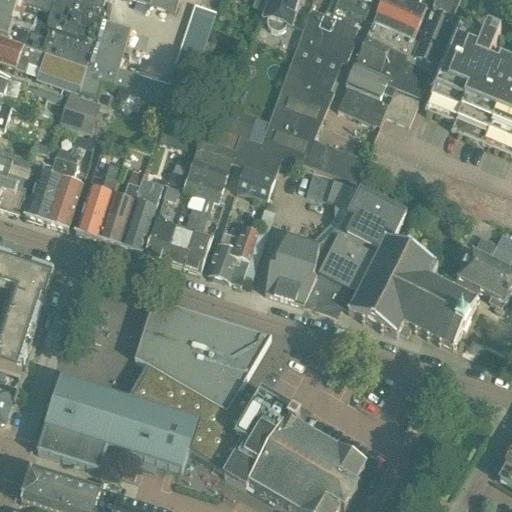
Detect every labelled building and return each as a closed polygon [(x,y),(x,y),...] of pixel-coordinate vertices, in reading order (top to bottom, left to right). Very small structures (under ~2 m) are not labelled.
[(0,0),(0,38),(62,57),(88,64),(87,67),(87,68),(86,68),(82,82),(85,83),(80,98),(95,103),(100,88),(133,98),(139,78),(119,72),(131,32),(110,27),(114,2),(114,1),(114,0),(113,0),(107,0),(106,0),(0,0)] [(175,16),(179,0),(123,0),(124,0),(175,16)] [(255,0),(252,12),(262,15),(266,0),(255,0)] [(267,0),(261,20),(267,22),(266,26),(266,31),(270,35),(276,37),(281,36),(284,33),(286,28),(291,30),(301,0),(267,0)] [(331,0),(326,15),(334,17),(334,19),(344,23),(347,16),(355,19),(366,23),(374,0),(331,0)] [(382,121),(383,121),(388,108),(380,105),(383,97),(391,100),(393,95),(406,100),(419,106),(431,77),(405,66),(406,64),(414,44),(426,13),(418,10),(422,0),(383,0),(346,92),(338,110),(336,116),(374,132),(375,130),(378,132),(380,127),(382,121)] [(437,0),(419,47),(414,44),(406,64),(432,74),(462,0),(437,0)] [(195,9),(191,21),(210,27),(214,15),(195,9)] [(262,149),(260,154),(281,164),(303,171),(310,155),(309,154),(312,145),(342,68),(346,70),(355,48),(352,46),(358,33),(351,30),(355,19),(347,16),(344,23),(334,19),(312,11),(311,14),(269,129),(262,149)] [(191,21),(187,34),(206,39),(210,27),(191,21)] [(476,42),(473,41),(475,36),(459,29),(425,114),(455,126),(451,135),(511,159),(511,68),(499,63),(497,69),(489,65),(500,38),(486,32),(481,44),(476,42)] [(187,34),(183,46),(202,52),(206,39),(187,34)] [(0,67),(25,75),(27,68),(40,72),(38,78),(64,87),(62,93),(80,98),(85,83),(82,82),(86,68),(87,68),(87,67),(88,64),(62,57),(0,38),(0,67)] [(183,46),(179,58),(198,64),(202,52),(183,46)] [(179,58),(175,70),(194,76),(198,64),(179,58)] [(175,70),(171,83),(190,88),(194,76),(175,70)] [(139,78),(133,98),(143,101),(149,82),(139,78)] [(0,79),(0,106),(13,110),(12,112),(41,120),(46,105),(59,109),(62,100),(9,82),(0,79)] [(149,82),(143,101),(153,104),(159,85),(149,82)] [(169,88),(163,107),(181,113),(190,88),(171,83),(169,88)] [(159,85),(153,104),(163,107),(169,88),(159,85)] [(393,95),(391,100),(392,100),(389,109),(388,108),(383,121),(396,126),(406,100),(393,95)] [(91,140),(101,108),(69,98),(59,131),(91,140)] [(419,106),(406,100),(396,126),(409,132),(419,106)] [(0,136),(4,138),(13,111),(13,110),(0,106),(0,136)] [(225,113),(217,136),(225,139),(225,137),(239,141),(262,149),(269,129),(225,113)] [(189,147),(194,131),(166,122),(161,138),(189,147)] [(201,146),(194,165),(228,176),(230,169),(239,141),(225,137),(225,139),(220,152),(201,146)] [(239,141),(230,169),(245,174),(273,184),(274,184),(281,164),(260,154),(262,149),(239,141)] [(310,155),(303,171),(314,174),(355,188),(364,165),(312,145),(309,154),(310,155)] [(34,146),(32,155),(47,160),(50,151),(34,146)] [(361,176),(375,181),(385,156),(371,151),(361,176)] [(0,154),(0,213),(25,222),(31,202),(24,199),(31,176),(39,178),(42,168),(14,159),(0,154)] [(31,202),(25,222),(46,229),(69,157),(69,156),(62,154),(58,155),(53,171),(42,167),(42,168),(39,178),(31,202)] [(375,181),(388,186),(398,161),(385,156),(375,181)] [(68,236),(68,235),(82,190),(72,187),(80,161),(69,158),(46,229),(68,236)] [(388,186),(399,191),(410,165),(398,161),(388,186)] [(194,165),(189,181),(223,192),(228,176),(194,165)] [(399,191),(411,195),(421,169),(410,165),(399,191)] [(411,195),(423,200),(433,174),(421,169),(411,195)] [(90,192),(75,238),(98,245),(112,199),(113,199),(121,174),(109,170),(101,195),(90,192)] [(245,174),(238,196),(266,206),(273,184),(245,174)] [(433,174),(423,200),(434,204),(444,178),(433,174)] [(112,199),(98,245),(120,252),(142,184),(143,178),(135,175),(133,175),(131,178),(123,203),(113,199),(112,199)] [(434,204),(446,208),(456,183),(444,178),(434,204)] [(270,270),(265,300),(303,312),(306,306),(320,314),(337,322),(342,312),(349,316),(348,319),(394,342),(397,338),(406,342),(411,334),(452,355),(465,330),(477,306),(428,281),(434,268),(386,243),(387,240),(394,243),(406,218),(360,195),(312,179),(306,200),(333,209),(334,223),(343,227),(341,231),(339,235),(335,233),(317,251),(287,241),(276,263),(275,271),(270,270)] [(189,181),(184,197),(191,199),(205,203),(214,206),(218,208),(223,192),(189,181)] [(456,183),(446,208),(457,213),(468,187),(456,183)] [(142,184),(120,252),(141,259),(156,213),(163,191),(142,184)] [(457,213),(469,217),(479,191),(468,187),(457,213)] [(168,191),(164,203),(175,207),(179,195),(168,191)] [(491,196),(479,191),(469,217),(481,222),(491,196)] [(481,222),(492,226),(502,200),(491,196),(481,222)] [(177,230),(165,267),(182,272),(205,203),(191,199),(187,211),(191,212),(185,233),(177,230)] [(492,226),(504,230),(511,209),(511,203),(502,200),(492,226)] [(234,202),(232,210),(239,212),(242,204),(234,202)] [(205,203),(182,272),(200,278),(212,242),(202,238),(207,224),(208,225),(211,217),(210,217),(214,206),(205,203)] [(242,204),(239,212),(245,214),(248,206),(242,204)] [(156,226),(145,260),(165,267),(177,230),(172,228),(173,226),(165,224),(164,229),(156,226)] [(240,292),(259,237),(243,233),(240,242),(240,243),(231,270),(235,271),(229,288),(240,292)] [(229,288),(235,271),(231,270),(240,243),(240,242),(223,236),(208,281),(229,288)] [(505,267),(510,257),(511,253),(511,245),(500,240),(496,249),(490,260),(505,267)] [(490,260),(496,249),(481,242),(476,253),(490,260)] [(0,368),(21,375),(54,274),(33,267),(34,265),(12,258),(13,256),(0,251),(0,288),(16,293),(0,341),(0,368)] [(511,277),(471,256),(456,285),(492,303),(489,307),(500,313),(502,308),(505,309),(511,294),(511,277)] [(131,389),(134,392),(127,403),(60,382),(37,458),(100,477),(107,453),(181,476),(187,458),(224,480),(223,481),(225,482),(245,494),(248,488),(288,511),(345,511),(356,495),(352,492),(362,474),(363,474),(364,472),(362,471),(351,465),(352,464),(350,463),(349,464),(339,458),(339,457),(337,456),(337,457),(326,450),(327,450),(325,448),(324,449),(314,443),(314,442),(312,441),(312,442),(304,437),(302,435),(300,433),(299,434),(296,432),(301,425),(294,421),(296,417),(293,415),(293,416),(284,411),(285,411),(283,409),(283,410),(274,405),(274,404),(272,403),(263,398),(264,398),(261,396),(259,400),(260,400),(255,408),(247,403),(239,398),(271,343),(153,306),(134,365),(146,371),(139,383),(135,382),(132,385),(131,389)] [(0,428),(2,429),(6,427),(15,398),(0,393),(0,428)] [(415,443),(420,434),(408,427),(403,435),(415,443)] [(511,464),(510,463),(505,470),(507,470),(499,484),(511,491),(511,464)] [(33,473),(22,508),(36,511),(144,511),(138,510),(122,505),(123,501),(102,495),(102,494),(98,493),(33,473)]
